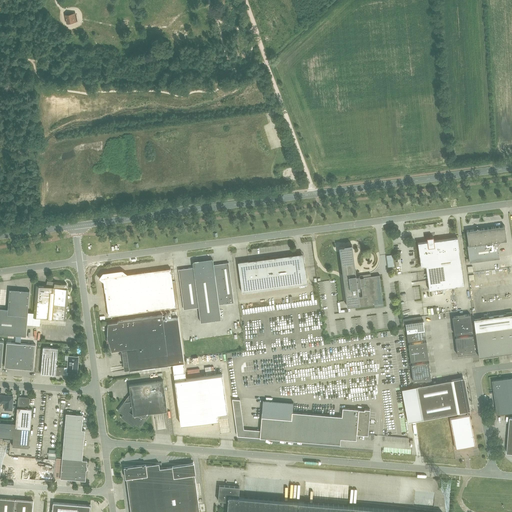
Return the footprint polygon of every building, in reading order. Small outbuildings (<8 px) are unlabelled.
[(77,21),(76,12),(65,15),(67,23),(77,21)] [(475,229),(466,230),(468,245),(467,245),(469,262),(499,258),(498,245),(501,241),(506,240),(504,225),(480,229),(477,226),(475,229)] [(427,271),(432,270),(433,280),(428,280),(429,290),(459,286),(464,285),(458,237),(434,240),(433,237),(427,237),(427,241),(418,242),(418,247),(421,267),(426,266),(427,271)] [(355,306),(358,306),(374,304),(374,300),(378,300),(377,289),(378,289),(377,282),(378,281),(377,275),(380,275),(371,276),(363,277),(363,274),(356,275),(356,273),(352,245),(339,246),(345,293),(347,303),(347,306),(351,305),(354,305),(355,307),(355,306)] [(299,254),(249,260),(249,262),(238,263),(242,292),(307,283),(303,257),(302,257),(299,255),(299,254)] [(178,269),(184,309),(199,307),(201,322),(221,319),(219,304),(234,302),(229,262),(214,264),(213,260),(212,261),(211,260),(211,259),(204,260),(203,261),(199,261),(198,260),(194,261),(193,262),(193,267),(178,269)] [(105,291),(108,309),(107,310),(108,311),(109,316),(176,307),(170,268),(166,269),(165,268),(164,269),(151,271),(150,270),(149,271),(137,273),(136,272),(135,273),(128,274),(122,270),(103,273),(99,278),(104,282),(105,291)] [(67,297),(67,284),(57,284),(57,283),(47,281),(46,286),(37,285),(34,316),(66,319),(67,303),(66,303),(66,297),(67,297)] [(0,333),(26,336),(30,291),(9,289),(8,309),(0,308),(0,333)] [(511,313),(474,319),(475,331),(479,356),(511,351),(511,313)] [(121,349),(122,351),(127,350),(129,370),(172,364),(184,362),(183,359),(181,341),(178,317),(163,319),(162,314),(118,320),(118,322),(108,323),(107,337),(111,351),(121,349)] [(455,334),(472,332),(470,314),(452,316),(455,334)] [(407,331),(425,329),(423,320),(405,322),(407,331)] [(425,329),(407,331),(408,340),(426,338),(425,329)] [(473,334),(455,337),(457,355),(475,352),(473,334)] [(409,352),(427,349),(426,341),(408,343),(409,352)] [(5,367),(19,368),(21,343),(7,342),(5,367)] [(36,344),(21,343),(19,368),(34,369),(36,344)] [(56,366),(57,354),(58,348),(43,347),(41,374),(56,375),(56,373),(59,374),(68,375),(68,371),(68,367),(56,366)] [(427,349),(409,352),(411,361),(428,358),(427,349)] [(69,357),(68,367),(68,371),(77,372),(78,357),(69,357)] [(412,372),(430,370),(429,361),(411,364),(412,372)] [(219,419),(219,418),(218,413),(228,412),(222,374),(186,379),(184,362),(172,364),(181,424),(219,419)] [(430,370),(412,372),(413,381),(431,379),(430,370)] [(511,377),(492,380),(497,414),(511,412),(511,377)] [(149,415),(149,413),(167,410),(163,380),(129,385),(130,394),(131,401),(124,402),(117,410),(123,415),(121,417),(134,427),(136,424),(140,427),(149,415)] [(451,380),(417,386),(402,389),(408,422),(423,419),(457,413),(451,380)] [(0,402),(5,403),(5,409),(12,410),(12,407),(17,407),(17,405),(12,405),(13,396),(0,395),(0,402)] [(29,447),(30,429),(32,409),(29,408),(30,399),(29,398),(26,398),(25,398),(22,398),(22,397),(19,397),(18,398),(17,405),(17,407),(16,423),(11,422),(10,437),(13,438),(13,446),(29,447)] [(293,402),(263,400),(260,437),(340,444),(341,438),(356,440),(357,434),(368,434),(370,409),(364,408),(364,409),(342,408),(342,416),(293,412),(293,402)] [(66,413),(65,428),(82,429),(83,414),(66,413)] [(455,448),(465,446),(474,447),(474,445),(475,444),(474,438),(470,414),(450,418),(454,441),(455,448)] [(0,436),(10,437),(11,422),(0,421),(0,436)] [(64,443),(84,444),(85,429),(82,429),(65,428),(64,443)] [(82,459),(84,444),(64,443),(62,458),(75,459),(82,459)] [(57,450),(49,449),(48,459),(56,459),(57,450)] [(60,478),(73,479),(74,469),(75,459),(62,458),(60,478)] [(87,460),(82,459),(75,459),(74,469),(86,470),(88,469),(88,467),(87,466),(87,460)] [(125,467),(131,511),(165,511),(160,468),(159,463),(125,467)] [(193,463),(160,468),(165,511),(185,511),(199,510),(193,463)] [(86,480),(86,470),(74,469),(73,479),(86,480)] [(426,511),(398,510),(239,497),(240,487),(219,485),(218,500),(228,501),(227,511),(426,511)] [(0,511),(32,511),(33,500),(0,497),(0,511)] [(89,511),(90,505),(53,502),(52,511),(89,511)]
